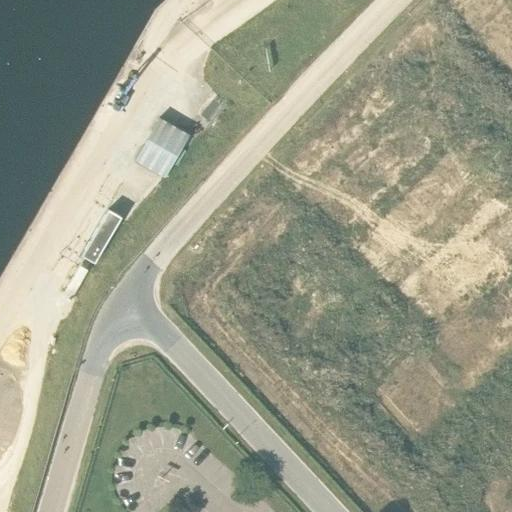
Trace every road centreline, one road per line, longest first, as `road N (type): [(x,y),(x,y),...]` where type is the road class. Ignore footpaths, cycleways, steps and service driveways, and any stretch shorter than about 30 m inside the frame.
road 1 (unclassified): [(122,297),(399,0)]
road 2 (unclassified): [(122,297),(329,511)]
road 3 (unclassified): [(47,511),(82,387),(122,297)]
